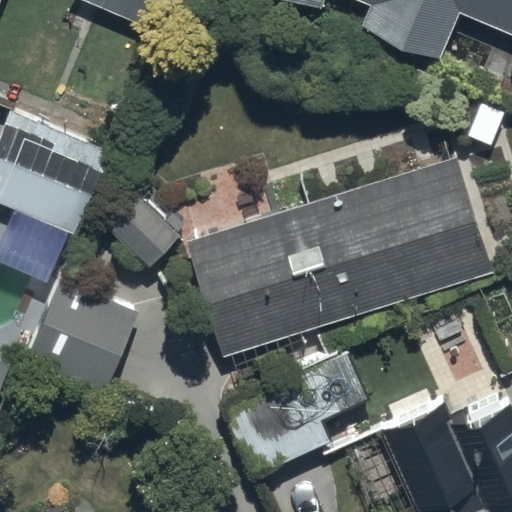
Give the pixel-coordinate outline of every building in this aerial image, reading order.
[(175,0),(93,0),(164,29),(175,0)] [(511,0),(307,0),(322,6),(325,0),(367,0),(375,3),(366,25),(441,57),(462,9),(511,30),(511,0)] [(14,110),(0,142),(0,199),(77,231),(111,151),(14,110)] [(190,243),(226,354),(495,270),(460,158),(190,243)] [(109,226),(151,266),(183,234),(141,193),(109,226)] [(29,361),(106,393),(140,311),(64,279),(29,361)] [(256,478),(333,443),(323,420),(370,398),(349,353),(225,409),(256,478)] [(0,360),(0,394),(12,366),(0,360)] [(511,511),(511,399),(506,387),(451,412),(439,385),(379,412),(424,511),(511,511)]
